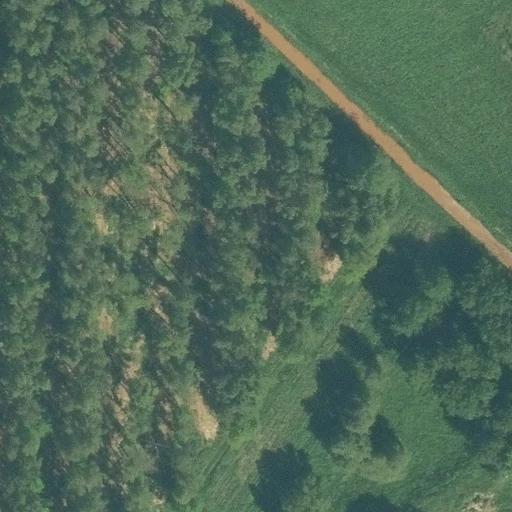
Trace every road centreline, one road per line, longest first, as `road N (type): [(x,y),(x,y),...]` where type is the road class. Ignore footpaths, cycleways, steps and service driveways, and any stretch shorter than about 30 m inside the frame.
road 1 (track): [(267,511),(451,257),(455,230),(213,0)]
road 2 (track): [(169,511),(397,175)]
